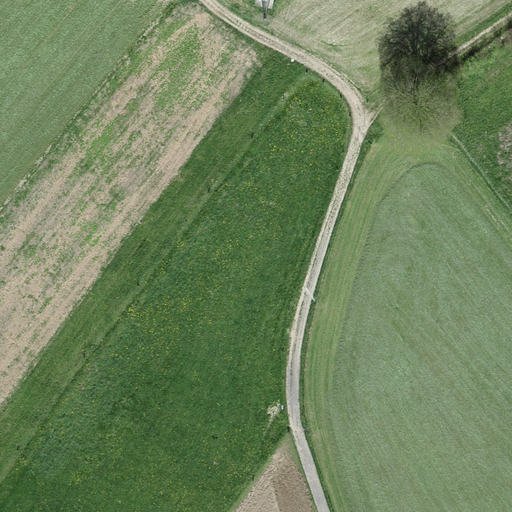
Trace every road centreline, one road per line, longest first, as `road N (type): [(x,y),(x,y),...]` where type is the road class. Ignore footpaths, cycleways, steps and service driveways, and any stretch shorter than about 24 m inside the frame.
road 1 (track): [(323,511),(294,410),(294,346),(361,122)]
road 2 (track): [(361,122),(342,82),(207,0)]
road 3 (track): [(402,84),(511,15)]
